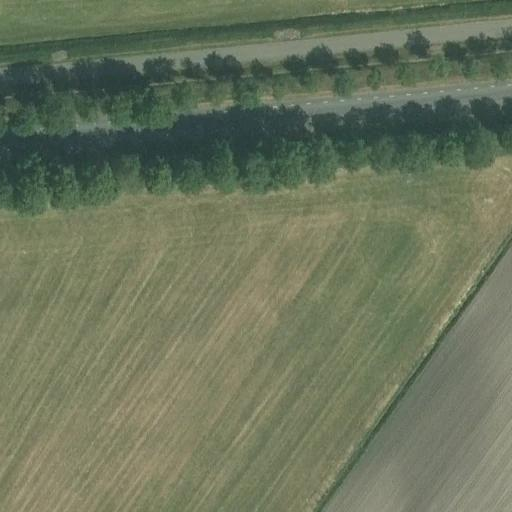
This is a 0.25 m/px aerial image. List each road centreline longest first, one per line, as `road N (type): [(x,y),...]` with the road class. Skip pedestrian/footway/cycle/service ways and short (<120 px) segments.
road 1 (secondary): [(511,95),(0,142)]
road 2 (unclassified): [(0,78),(511,31)]
